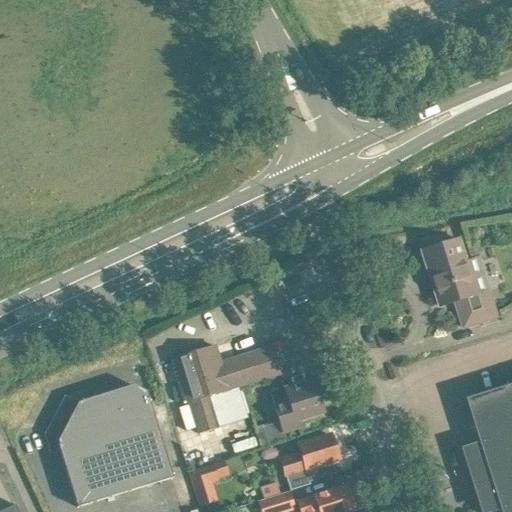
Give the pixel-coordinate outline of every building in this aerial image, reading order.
[(421,251),(439,306),(454,301),(463,328),(496,317),(495,316),(482,320),(474,295),(487,291),(477,259),(465,263),(464,260),(458,240),(421,251)] [(214,429),(204,397),(279,374),(271,347),(219,363),(214,346),(174,359),(187,402),(188,402),(198,434),(214,429)] [(283,439),(281,432),(297,427),(295,421),(323,412),(313,380),(270,394),(279,422),(268,425),(267,423),(254,427),(261,447),(273,443),(272,442),(283,439)] [(50,454),(51,454),(50,449),(58,446),(77,507),(172,478),(146,392),(133,385),(86,400),(84,390),(63,397),(63,398),(45,433),(44,433),(50,454)] [(511,511),(511,385),(468,400),(482,443),(463,449),(483,511),(497,511),(503,510),(503,511),(511,511)] [(338,461),(330,435),(298,445),(300,453),(280,459),(290,490),(310,484),(305,471),(338,461)] [(212,465),(190,472),(201,506),(214,501),(208,482),(216,479),(212,465)] [(350,511),(354,511),(346,486),(296,501),(299,511),(350,511)] [(283,511),(293,509),(288,491),(257,501),(260,511),(283,511)]
